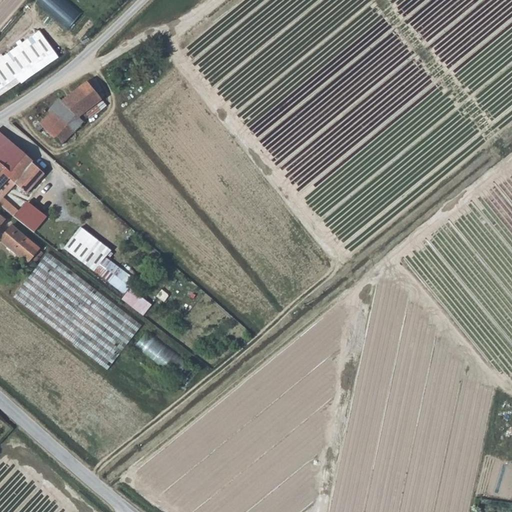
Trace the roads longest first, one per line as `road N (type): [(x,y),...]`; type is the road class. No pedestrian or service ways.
road 1 (unclassified): [(0,118),(143,0)]
road 2 (unclassified): [(129,511),(0,403)]
